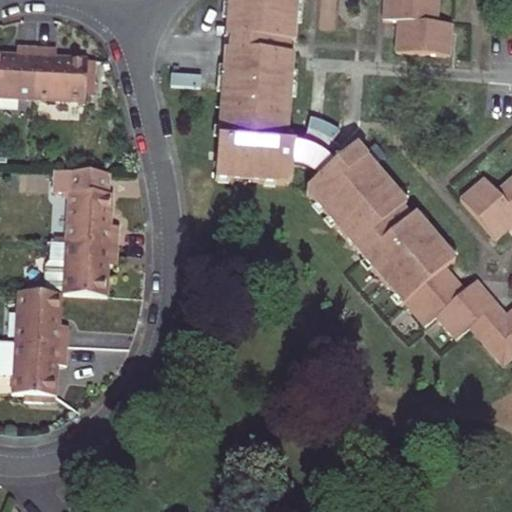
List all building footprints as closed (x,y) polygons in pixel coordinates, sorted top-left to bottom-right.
[(365,256),(361,259),(402,307),(405,304),(444,272),(455,262),(416,216),(412,219),(404,209),(407,206),(356,148),(347,156),(343,150),(331,142),(317,135),(308,132),(304,148),(287,145),(293,56),(289,56),(290,43),(294,43),(297,0),(228,0),(227,13),(226,38),(230,38),(229,51),(225,51),(222,93),(216,181),(289,186),(292,181),(293,166),(304,168),(312,173),(320,179),(308,189),(306,195),(353,249),(356,246),(365,256)] [(435,26),(436,0),(386,0),(385,22),(400,23),(400,22),(435,26)] [(447,58),(450,27),(435,26),(400,22),(400,23),(397,54),(447,58)] [(36,50),(16,48),(16,60),(0,58),(0,98),(33,100),(36,50)] [(87,63),(55,62),(56,51),(36,50),(33,100),(84,103),(86,84),(87,63)] [(95,64),(87,63),(86,84),(94,84),(95,64)] [(64,244),(119,247),(120,229),(108,228),(111,176),(54,173),(50,243),(64,244)] [(511,212),(498,196),(486,182),(462,203),(494,241),(511,225),(511,212)] [(511,183),(498,196),(511,212),(511,183)] [(117,270),(119,247),(64,244),(61,296),(108,299),(109,270),(117,270)] [(464,295),(444,272),(405,304),(426,328),(438,318),(464,295)] [(495,308),(475,285),(464,295),(438,318),(457,341),(471,329),(495,308)] [(68,329),(57,328),(59,296),(45,296),(19,295),(17,346),(67,349),(68,329)] [(511,327),(506,320),(495,308),(471,329),(503,366),(511,357),(511,327)] [(0,376),(15,378),(17,346),(0,344),(0,376)] [(14,397),(53,399),(55,368),(66,368),(67,349),(17,346),(15,378),(14,397)]
